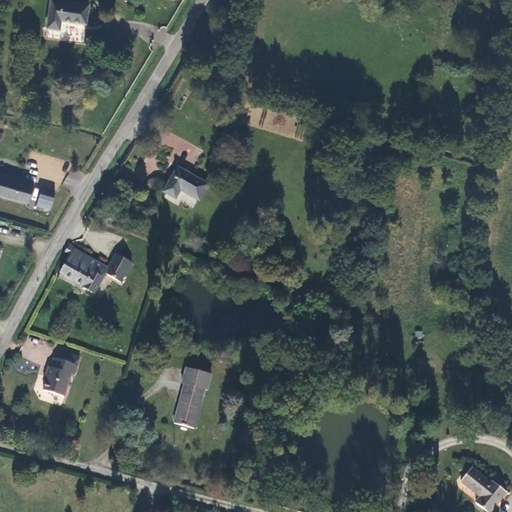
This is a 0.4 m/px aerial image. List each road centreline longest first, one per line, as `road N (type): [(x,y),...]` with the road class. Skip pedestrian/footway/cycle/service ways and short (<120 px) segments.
road 1 (unclassified): [(202,0),(0,348)]
road 2 (unclassified): [(0,444),(259,511)]
